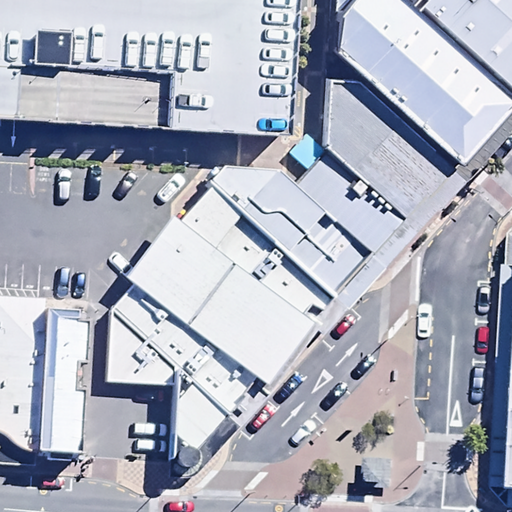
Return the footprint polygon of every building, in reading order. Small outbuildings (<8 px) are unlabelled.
[(0,0),(0,112),(287,131),(295,0),(0,0)] [(511,95),(417,11),(404,0),(332,0),(329,48),(371,85),(462,165),(511,109),(511,95)] [(511,0),(426,0),(417,11),(511,95),(511,0)] [(408,226),(462,165),(371,85),(332,81),(317,146),(339,163),(408,226)] [(340,303),(408,226),(339,163),(310,195),(272,164),(226,169),(218,196),(340,303)] [(268,391),(340,303),(218,196),(176,225),(127,280),(268,391)] [(237,426),(268,391),(127,280),(113,324),(111,390),(170,397),(166,434),(197,454),(232,424),(237,426)] [(46,315),(0,311),(0,457),(36,460),(46,315)] [(46,315),(36,460),(76,463),(86,318),(46,315)]
